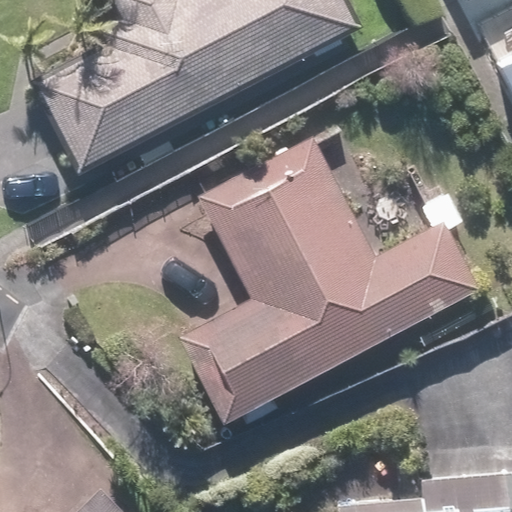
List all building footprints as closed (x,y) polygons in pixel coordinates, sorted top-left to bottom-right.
[(101,40),(32,75),(79,169),(359,28),(345,0),(112,0),(88,13),(101,40)] [(511,59),(497,67),(511,96),(511,59)] [(373,252),(314,138),(194,199),(245,299),(173,336),(216,420),(475,287),(440,218),(373,252)] [(511,511),(511,468),(338,477),(339,511),(511,511)] [(122,511),(97,486),(71,511),(122,511)] [(306,511),(300,503),(287,511),(306,511)]
